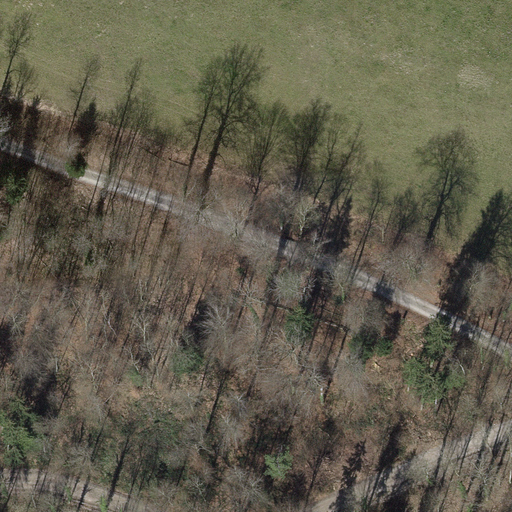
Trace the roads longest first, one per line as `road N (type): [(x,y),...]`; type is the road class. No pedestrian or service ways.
road 1 (track): [(511,351),(347,273),(0,142)]
road 2 (track): [(511,429),(318,511)]
road 3 (track): [(142,511),(45,481),(0,483)]
